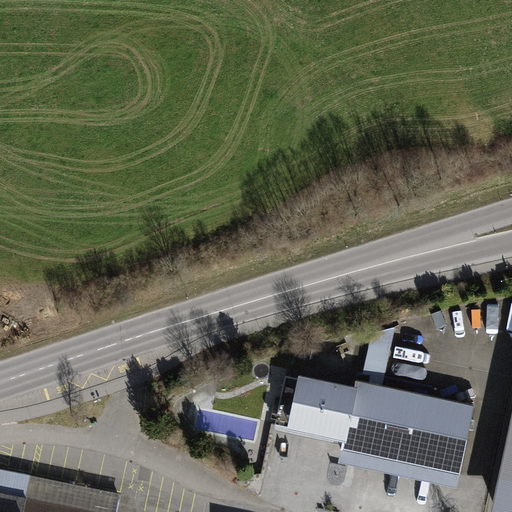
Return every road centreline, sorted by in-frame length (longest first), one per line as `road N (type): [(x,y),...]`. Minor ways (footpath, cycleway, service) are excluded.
road 1 (secondary): [(511,227),(0,385)]
road 2 (residential): [(258,511),(117,448),(68,437),(0,438)]
